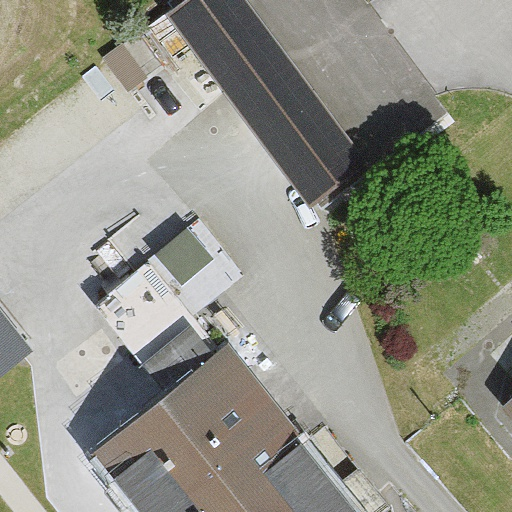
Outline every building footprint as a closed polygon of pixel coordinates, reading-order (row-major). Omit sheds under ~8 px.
[(355,0),(192,0),(167,19),(309,208),(439,111),(355,0)] [(190,235),(160,259),(181,286),(211,261),(190,235)] [(0,312),(0,369),(28,349),(0,312)] [(167,396),(91,458),(134,511),(358,511),(225,349),(167,396)] [(511,396),(500,408),(511,421),(511,396)]
